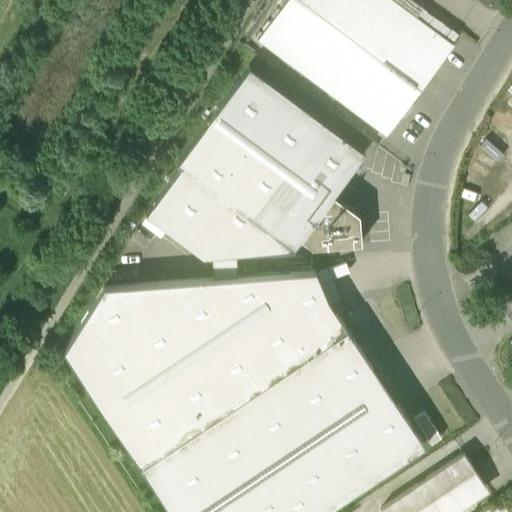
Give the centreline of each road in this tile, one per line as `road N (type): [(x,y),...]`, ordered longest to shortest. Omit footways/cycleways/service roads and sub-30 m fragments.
road 1 (track): [(0,403),(252,0)]
road 2 (unclassified): [(511,30),(449,130),(432,179),(425,253),(442,323),(511,427)]
